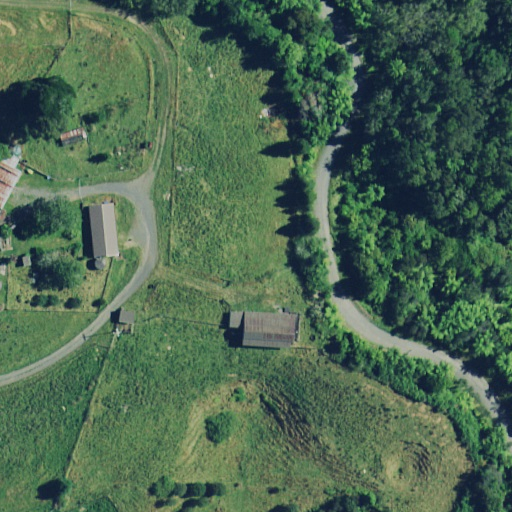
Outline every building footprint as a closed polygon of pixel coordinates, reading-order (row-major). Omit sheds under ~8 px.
[(86,140),(83,128),(59,135),(63,147),(86,140)] [(19,159),(5,152),(0,161),(0,209),(18,176),(12,173),(19,159)] [(105,270),(104,256),(115,256),(111,205),(87,207),(90,239),(93,271),(105,270)] [(35,235),(37,246),(65,243),(63,232),(35,235)] [(31,257),(21,256),(20,267),(31,267),(31,257)] [(133,313),(119,312),(118,323),(132,324),(133,313)] [(291,315),(228,312),(228,328),(240,329),(240,346),(289,349),(291,315)]
